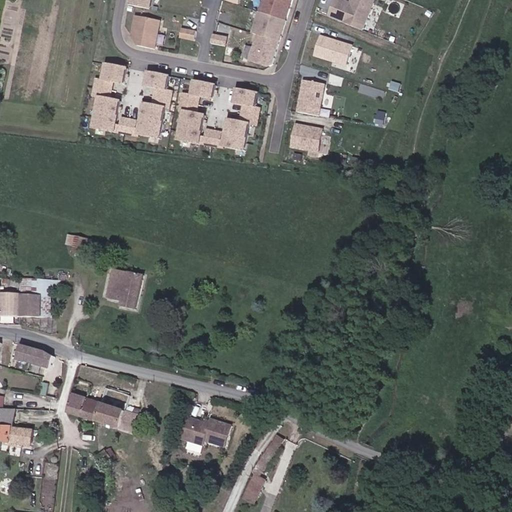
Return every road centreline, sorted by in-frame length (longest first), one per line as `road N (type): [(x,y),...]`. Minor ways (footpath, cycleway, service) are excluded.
road 1 (tertiary): [(511,486),(382,460),(253,399),(77,356)]
road 2 (residential): [(284,84),(131,54),(115,30),(120,0)]
